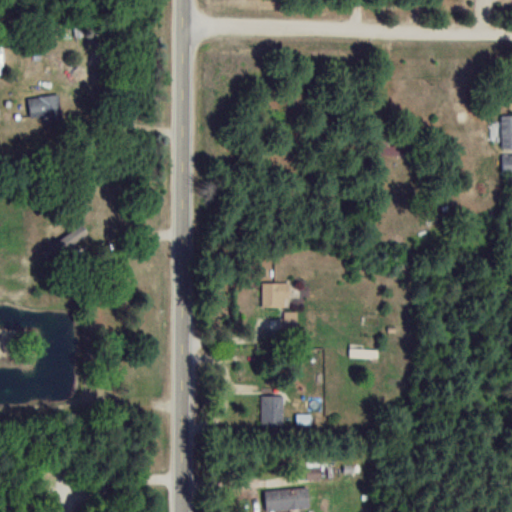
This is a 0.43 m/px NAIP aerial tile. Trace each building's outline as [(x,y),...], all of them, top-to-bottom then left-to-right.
[(27,97),(30,119),(61,114),(58,92),(27,97)] [(511,146),(511,114),(501,115),(501,147),(511,146)] [(390,139),(375,139),(375,155),(406,154),(406,144),(390,144),(390,139)] [(511,153),(502,154),(502,173),(511,173),(511,153)] [(47,246),(54,257),(89,235),(82,224),(47,246)] [(261,306),(288,306),(288,282),(261,282),(261,306)] [(378,348),(349,348),(349,357),(378,357),(378,348)] [(260,424),(282,424),(282,395),(260,395),(260,424)] [(296,423),(309,423),(309,414),(296,414),(296,423)] [(320,466),(306,466),(306,478),(320,478),(320,466)]
